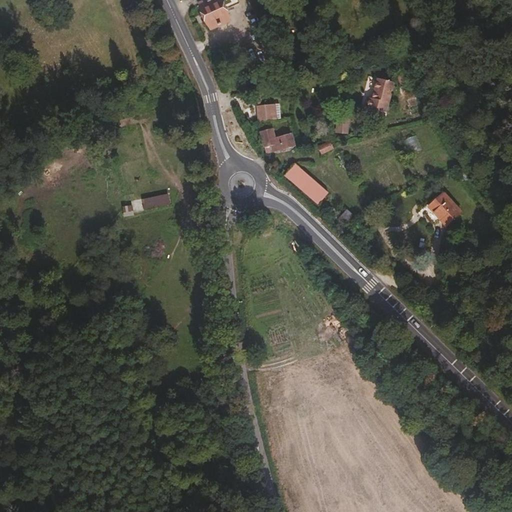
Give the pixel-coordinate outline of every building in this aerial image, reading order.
[(221,8),(235,1),(234,0),(203,0),(196,4),(207,28),(226,20),(221,8)] [(390,111),(396,80),(379,75),(374,95),(370,95),(367,106),(390,111)] [(270,121),(270,107),(253,107),(256,123),(270,121)] [(336,135),(348,134),(346,119),(335,120),(336,135)] [(291,147),(289,134),(273,137),(271,130),(259,132),(261,145),(270,144),(270,151),(291,147)] [(403,141),(410,154),(422,148),(416,135),(403,141)] [(317,146),(320,155),(334,150),(331,141),(317,146)] [(270,151),(270,144),(261,145),(262,152),(270,151)] [(309,182),(290,165),(282,174),(302,190),(309,182)] [(462,209),(444,191),(429,206),(446,225),(462,209)] [(141,200),(144,212),(171,205),(168,193),(141,200)] [(133,206),(123,207),(124,217),(133,216),(133,206)]
